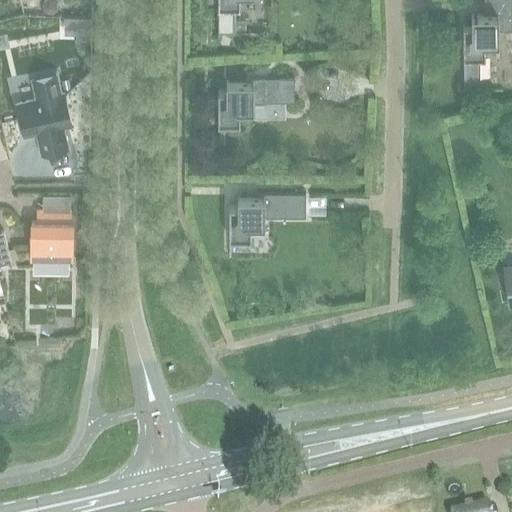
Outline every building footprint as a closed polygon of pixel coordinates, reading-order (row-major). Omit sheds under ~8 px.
[(44,0),(43,2),(43,8),(47,12),(53,12),(57,8),(57,2),(55,0),(44,0)] [(217,0),(217,5),(218,5),(218,31),(234,31),(234,5),(239,5),(239,0),(217,0)] [(463,56),(464,82),(480,82),(480,55),(485,55),(484,41),(498,40),(498,29),(511,28),(511,23),(511,0),(483,0),(484,13),(471,13),(471,23),(462,23),(463,56)] [(25,55),(25,29),(12,29),(12,55),(25,55)] [(71,124),(63,92),(60,92),(56,73),(32,78),(37,98),(17,102),(25,134),(40,131),(41,139),(39,139),(42,152),(67,147),(62,126),(71,124)] [(226,89),(217,89),(217,122),(239,122),(239,107),(253,107),(253,100),(294,100),(294,76),(246,76),(246,79),(226,79),(226,89)] [(237,204),(229,204),(229,237),(250,237),(250,222),(264,222),(264,216),(305,216),(305,192),(257,192),(257,195),(237,195),(237,204)] [(28,245),(31,246),(31,259),(72,260),(72,221),(70,221),(70,208),(42,207),(42,220),(31,220),(31,233),(28,245)] [(0,263),(11,260),(4,230),(0,231),(0,263)] [(308,486),(383,464),(379,449),(304,471),(308,486)]
